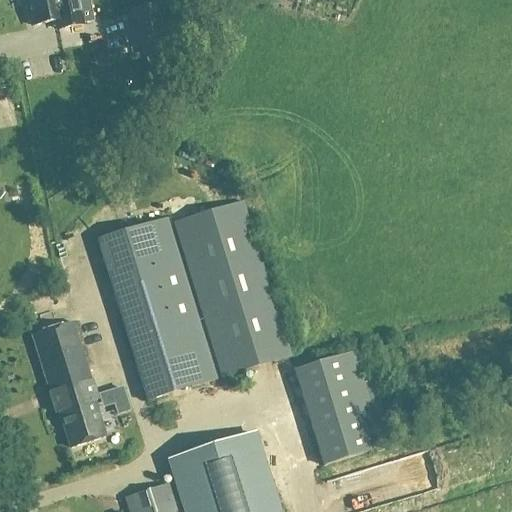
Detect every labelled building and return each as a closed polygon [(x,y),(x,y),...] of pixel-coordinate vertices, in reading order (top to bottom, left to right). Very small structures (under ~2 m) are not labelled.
[(63,20),(65,28),(84,25),(83,23),(93,21),(89,0),(27,0),(29,6),(26,7),(30,23),(32,22),(33,26),(63,20)] [(145,57),(167,53),(158,6),(136,11),(145,57)] [(222,380),(293,357),(242,203),(172,223),(222,380)] [(147,403),(218,380),(168,219),(97,241),(147,403)] [(72,323),(31,335),(56,414),(59,413),(70,450),(104,439),(93,403),(96,402),(72,323)] [(354,353),(293,371),(323,467),(371,452),(366,436),(380,432),(354,353)] [(277,511),(254,439),(171,464),(182,499),(177,500),(172,484),(122,500),(126,511),(277,511)]
